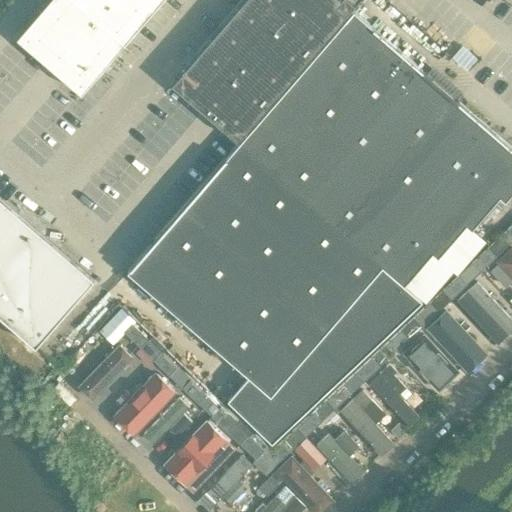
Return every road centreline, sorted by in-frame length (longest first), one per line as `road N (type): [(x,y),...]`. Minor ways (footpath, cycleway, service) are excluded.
road 1 (unclassified): [(341,511),(511,351)]
road 2 (unclassified): [(92,407),(202,511)]
